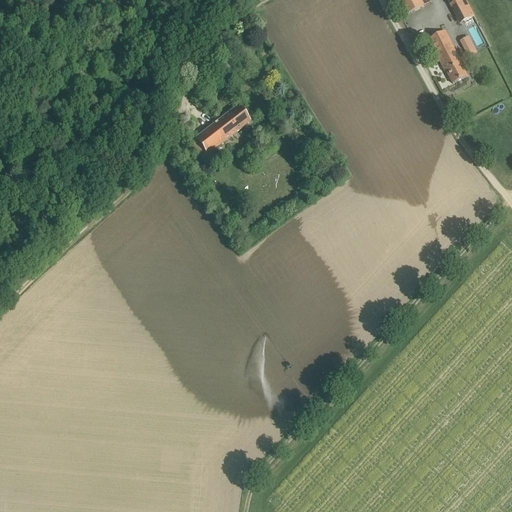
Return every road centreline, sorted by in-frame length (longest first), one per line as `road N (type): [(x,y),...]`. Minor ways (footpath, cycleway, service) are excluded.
road 1 (track): [(242,511),(247,489),(342,376),(511,198)]
road 2 (track): [(212,44),(165,143),(0,310)]
road 3 (track): [(511,200),(460,132),(388,0)]
